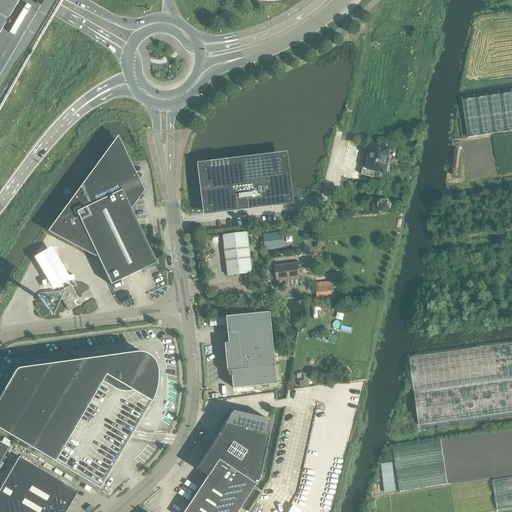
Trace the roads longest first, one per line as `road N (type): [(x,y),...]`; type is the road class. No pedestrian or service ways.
road 1 (unclassified): [(116,511),(149,483),(185,431),(194,397),(181,307)]
road 2 (unclassified): [(181,307),(0,336)]
road 3 (track): [(337,144),(348,140),(375,1)]
road 4 (unclassified): [(181,307),(166,170)]
road 5 (motorway): [(0,203),(83,105)]
